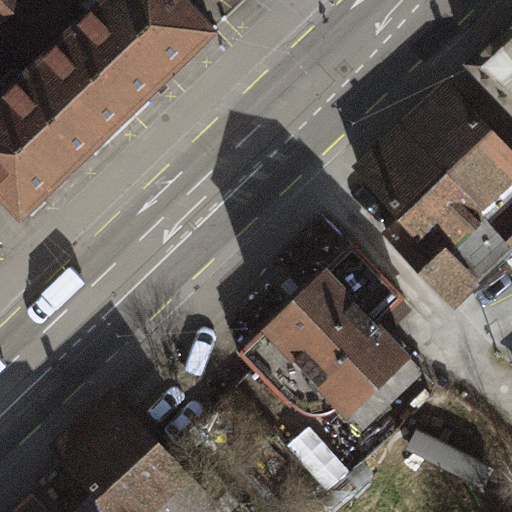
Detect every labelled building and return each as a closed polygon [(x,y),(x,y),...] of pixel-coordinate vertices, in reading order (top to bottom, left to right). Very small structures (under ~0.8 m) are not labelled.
[(0,0),(0,71),(19,53),(32,67),(40,59),(80,21),(67,8),(75,0),(0,0)] [(80,21),(40,59),(110,132),(216,31),(186,0),(102,0),(88,14),(80,21)] [(511,26),(472,66),(511,106),(511,26)] [(32,67),(0,97),(0,192),(22,216),(110,132),(40,59),(32,67)] [(399,130),(511,241),(511,149),(450,82),(399,130)] [(454,301),(511,246),(511,241),(399,130),(359,168),(406,218),(391,234),(454,301)] [(319,381),(350,413),(410,356),(379,324),(407,298),(355,243),(240,352),(292,407),(319,381)] [(115,397),(58,450),(115,511),(204,511),(214,503),(115,397)]
